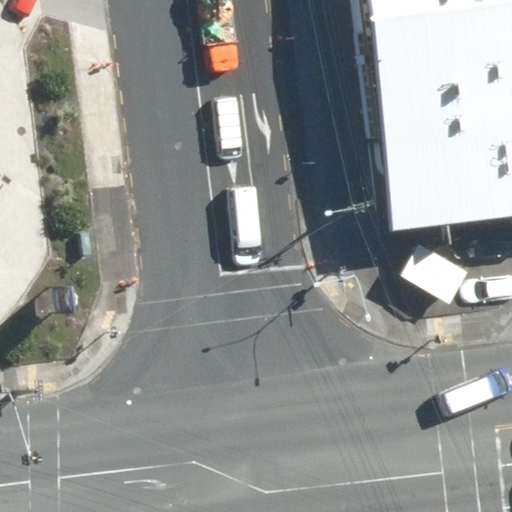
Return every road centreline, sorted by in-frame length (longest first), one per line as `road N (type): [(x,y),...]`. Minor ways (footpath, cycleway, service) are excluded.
road 1 (tertiary): [(186,0),(240,469)]
road 2 (primary): [(240,469),(511,435)]
road 3 (primary): [(0,498),(240,469)]
